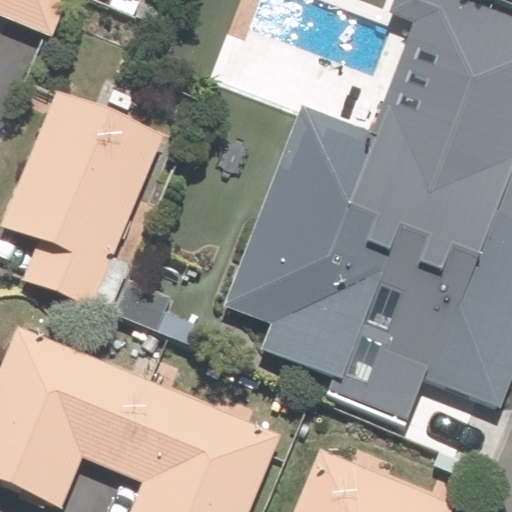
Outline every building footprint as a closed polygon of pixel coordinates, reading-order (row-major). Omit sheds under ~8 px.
[(0,0),(0,21),(55,44),(72,0),(0,0)] [(511,24),(448,0),(399,0),(391,23),(415,32),(374,142),(304,115),(225,315),(272,333),(262,358),(336,388),(330,403),(409,436),(428,388),(503,418),(511,395),(511,24)] [(165,142),(59,97),(2,232),(42,249),(25,288),(94,317),(96,312),(112,319),(132,270),(114,263),(165,142)] [(21,333),(0,381),(0,488),(58,511),(64,511),(85,464),(144,489),(134,511),(255,511),(285,441),(21,333)] [(457,511),(322,454),(297,511),(457,511)]
